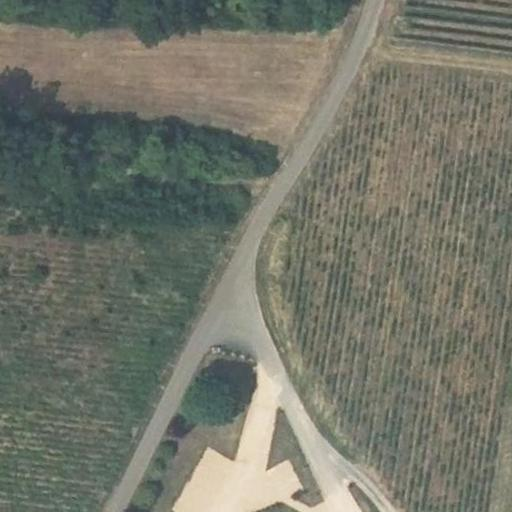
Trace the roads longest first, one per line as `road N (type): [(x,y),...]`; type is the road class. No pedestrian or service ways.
road 1 (unclassified): [(375,0),(329,113),(265,214),(112,511)]
road 2 (track): [(511,70),(356,53)]
